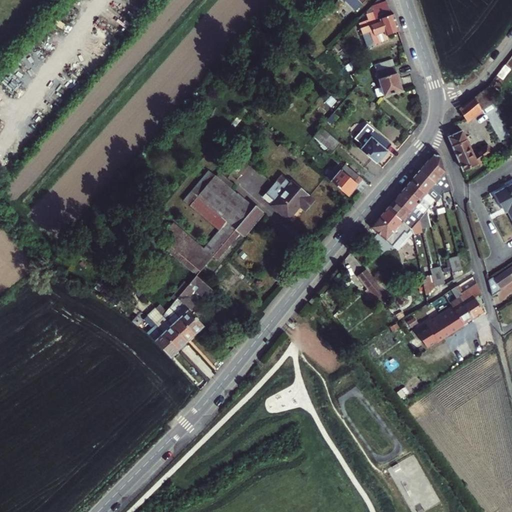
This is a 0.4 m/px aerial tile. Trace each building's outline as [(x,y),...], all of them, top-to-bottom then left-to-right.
[(351,12),(362,0),(353,0),(354,0),(347,8),(351,12)] [(385,14),(380,0),(377,0),(376,0),(368,9),(372,22),(357,27),(363,44),(382,38),(381,34),(394,29),(388,12),(385,14)] [(371,63),(381,94),(398,88),(388,58),(371,63)] [(510,135),(480,84),(459,107),(464,118),(479,105),(500,142),(510,135)] [(320,127),(312,137),(332,153),(340,143),(320,127)] [(447,138),(462,170),(494,146),(490,138),(475,147),(468,133),(463,135),(460,130),(447,138)] [(362,147),(358,152),(378,167),(393,148),(376,135),(369,143),(371,145),(367,151),(362,147)] [(447,196),(434,160),(428,160),(366,234),(388,252),(405,234),(408,241),(426,236),(420,218),(438,198),(447,196)] [(352,200),(367,182),(347,166),(338,178),(340,180),(336,186),(352,200)] [(246,208),(206,174),(189,194),(194,198),(185,208),(214,232),(201,248),(182,232),(167,250),(186,266),(184,268),(189,272),(205,253),(209,256),(225,238),(223,236),(229,228),(237,235),(257,211),(248,204),(246,208)] [(286,180),(282,185),(276,180),(271,187),(277,191),(267,203),(283,216),(293,204),(298,208),(300,206),(307,198),(286,180)] [(511,180),(492,190),(499,204),(503,202),(511,220),(511,180)] [(511,260),(487,278),(491,295),(496,291),(494,288),(511,275),(511,260)] [(444,273),(439,274),(441,278),(448,276),(450,279),(459,276),(455,262),(442,266),(444,273)] [(429,278),(420,283),(424,298),(434,295),(442,291),(437,274),(429,278)] [(383,302),(360,275),(353,281),(375,308),(383,302)] [(511,275),(494,288),(496,291),(511,280),(511,275)] [(173,300),(188,284),(185,281),(170,296),(173,300)] [(426,322),(408,331),(419,349),(476,315),(467,300),(474,296),(474,293),(468,288),(454,296),(449,289),(444,292),(449,302),(443,306),(444,310),(426,322)] [(178,302),(171,311),(197,339),(207,330),(200,323),(198,325),(178,302)] [(171,311),(164,319),(189,346),(197,339),(171,311)] [(164,319),(156,329),(180,354),(189,346),(164,319)] [(404,320),(398,324),(401,329),(407,325),(404,320)] [(156,329),(150,337),(172,361),(180,354),(156,329)] [(406,460),(408,468),(417,465),(414,456),(406,460)]
